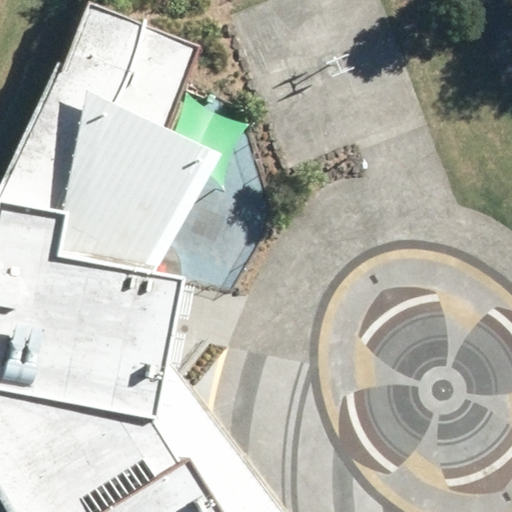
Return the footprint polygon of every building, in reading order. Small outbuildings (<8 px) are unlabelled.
[(192,511),(133,418),(147,342),(161,270),(141,267),(204,146),(152,128),(188,44),(74,2),(0,153),(0,511),(192,511)] [(340,184),(295,224),(340,274),(370,247),(348,222),(363,209),(340,184)] [(328,294),(290,269),(265,307),(303,332),(328,294)] [(269,511),(147,342),(133,418),(192,511),(269,511)] [(463,390),(398,443),(423,475),(489,421),(463,390)] [(291,511),(316,491),(285,454),(255,480),(281,511),(291,511)]
